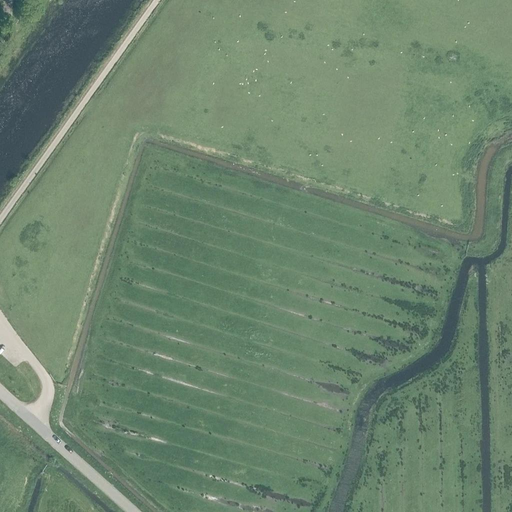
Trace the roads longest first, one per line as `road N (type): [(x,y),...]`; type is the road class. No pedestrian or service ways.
road 1 (unclassified): [(158,0),(0,223)]
road 2 (tertiary): [(133,511),(34,423)]
road 3 (unclassified): [(0,316),(49,389),(34,423)]
